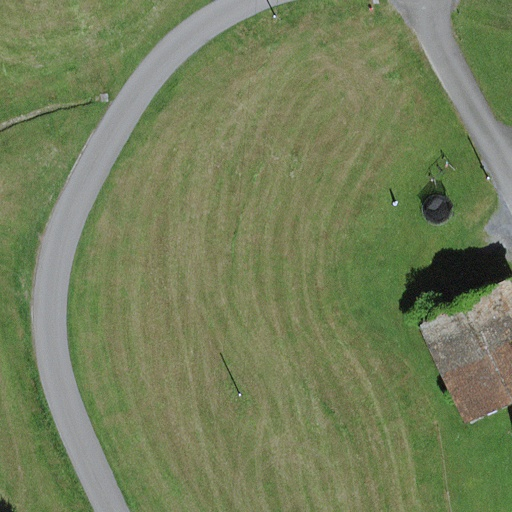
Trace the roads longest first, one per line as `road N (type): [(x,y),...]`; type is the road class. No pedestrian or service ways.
road 1 (unclassified): [(256,0),(196,33),(153,73),(92,175),(57,271),(50,329),(58,387),(111,511)]
road 2 (track): [(511,184),(432,0)]
